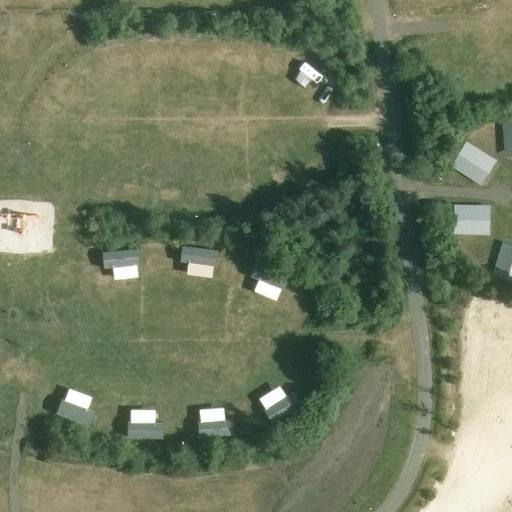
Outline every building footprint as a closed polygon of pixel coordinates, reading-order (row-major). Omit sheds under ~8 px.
[(146,64),(105,68),(106,82),(147,77),(146,64)] [(189,65),(189,76),(225,77),(225,65),(189,65)] [(271,76),(268,90),(298,96),(301,82),(271,76)] [(303,186),(267,194),(272,213),(308,205),(303,186)] [(188,226),(227,225),(227,213),(214,213),(213,196),(187,197),(188,226)] [(106,202),(104,217),(140,222),(142,207),(106,202)] [(181,265),(180,284),(213,284),(213,266),(181,265)] [(141,270),(102,269),(101,284),(141,285),(141,270)] [(283,303),(282,296),(272,297),(270,282),(253,284),(256,307),(283,303)] [(294,404),(263,415),(271,435),(301,423),(294,404)] [(227,440),(226,423),(198,425),(199,442),(227,440)] [(131,424),(130,436),(154,438),(155,426),(131,424)] [(235,442),(196,444),(197,456),(236,454),(235,442)] [(237,472),(237,458),(199,457),(199,471),(237,472)]
